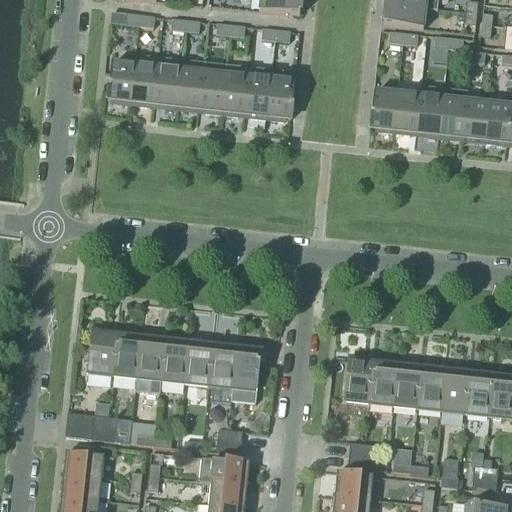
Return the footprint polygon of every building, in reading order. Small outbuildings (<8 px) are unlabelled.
[(300,0),(260,0),(258,16),(299,21),(300,0)] [(385,0),(384,9),(424,13),(425,0),(385,0)] [(466,6),(465,17),(476,19),(477,7),(466,6)] [(424,13),(384,9),(382,30),(422,34),(424,13)] [(125,30),(126,19),(110,17),(109,29),(125,30)] [(476,19),(465,17),(463,29),(475,30),(476,19)] [(125,30),(139,32),(140,21),(126,19),(125,30)] [(482,19),(481,29),(490,30),(492,20),(482,19)] [(140,21),(139,32),(152,33),(154,22),(140,21)] [(184,25),(171,24),(170,35),(183,36),(184,25)] [(184,25),(183,36),(198,38),(199,27),(184,25)] [(215,40),(229,41),(230,30),(216,29),(215,40)] [(490,30),(481,29),(479,40),(489,41),(490,30)] [(230,30),(229,41),(243,43),(244,32),(230,30)] [(260,45),(274,46),(275,35),(262,33),(260,45)] [(275,35),(274,46),(288,48),(289,36),(275,35)] [(388,48),(402,49),(403,38),(389,37),(388,48)] [(403,38),(402,49),(416,51),(417,40),(403,38)] [(433,53),(447,54),(448,43),(434,42),(433,53)] [(448,43),(447,54),(461,55),(462,44),(448,43)] [(484,58),(472,56),(469,56),(468,67),(483,69),(484,58)] [(500,71),(511,71),(511,60),(501,60),(500,71)] [(132,107),(153,109),(158,64),(135,61),(134,71),(130,109),(132,109),(132,107)] [(159,112),(175,114),(179,76),(158,73),(159,64),(158,64),(153,109),(159,110),(159,112)] [(192,114),(198,114),(203,69),(180,66),(179,76),(175,114),(191,116),(192,114)] [(114,107),(130,109),(134,71),(110,68),(107,104),(114,105),(114,107)] [(204,117),(220,119),(226,71),(224,71),(223,80),(202,78),(203,69),(198,114),(205,115),(204,117)] [(237,118),(243,119),(248,73),(226,71),(220,119),(237,120),(237,118)] [(250,122),(266,124),(271,76),(248,73),(243,119),(250,120),(250,122)] [(271,76),(266,124),(282,125),(282,123),(289,124),(290,121),(294,78),(271,76)] [(409,137),(415,138),(420,92),(419,92),(418,102),(396,99),(392,137),(408,139),(409,137)] [(422,140),(438,142),(443,95),(420,92),(415,138),(422,138),(422,140)] [(454,142),(461,143),(466,97),(443,95),(438,142),(454,144),(454,142)] [(376,136),(392,137),(396,99),(373,97),(369,133),(376,133),(376,136)] [(467,145),(483,147),(487,109),(465,107),(466,97),(461,143),(467,143),(467,145)] [(499,147),(506,147),(511,102),(510,102),(509,111),(487,109),(483,147),(499,149),(499,147)] [(87,379),(112,381),(116,341),(110,340),(110,336),(92,334),(87,379)] [(112,381),(136,384),(141,339),(123,337),(123,342),(116,341),(112,381)] [(158,398),(160,386),(164,346),(157,346),(158,341),(141,339),(136,384),(134,396),(158,398)] [(160,386),(183,389),(188,344),(171,343),(170,347),(164,346),(160,386)] [(183,389),(208,392),(212,352),(205,351),(205,346),(188,344),(183,389)] [(208,392),(231,394),(236,350),(218,348),(218,352),(212,352),(208,392)] [(236,350),(231,394),(230,406),(254,409),(260,357),(253,356),(253,351),(236,350)] [(344,406),(369,409),(373,369),(366,368),(367,364),(355,362),(349,361),(344,406)] [(369,409),(392,412),(397,367),(380,365),(379,370),(373,369),(369,409)] [(392,412),(416,414),(420,374),(414,373),(414,369),(397,367),(392,412)] [(416,414),(440,417),(445,372),(427,370),(427,375),(420,374),(416,414)] [(440,417),(464,419),(468,379),(462,378),(462,374),(445,372),(440,417)] [(464,419),(488,422),(492,377),(475,375),(475,380),(468,379),(464,419)] [(492,377),(488,422),(511,424),(511,383),(509,384),(510,379),(492,377)] [(92,421),(91,433),(115,435),(116,423),(107,423),(92,421)] [(115,435),(91,433),(90,445),(128,449),(131,425),(116,423),(115,435)] [(218,434),(216,446),(240,449),(241,437),(227,435),(218,434)] [(135,450),(152,451),(153,442),(136,441),(135,450)] [(153,442),(152,451),(170,453),(171,444),(153,442)] [(183,455),(200,457),(201,448),(184,446),(183,455)] [(240,449),(216,446),(215,458),(239,461),(240,449)] [(349,448),(348,460),(371,463),(373,451),(364,450),(349,448)] [(394,465),(409,467),(412,453),(396,451),(394,465)] [(64,465),(62,480),(100,484),(103,462),(64,457),(64,465)] [(371,463),(348,460),(346,472),(370,475),(371,463)] [(210,487),(246,491),(248,473),(248,468),(200,462),(198,486),(210,487)] [(391,477),(409,479),(410,470),(392,468),(391,477)] [(148,469),(147,480),(158,481),(160,470),(148,469)] [(410,470),(409,479),(426,481),(427,472),(410,470)] [(473,471),(472,483),(496,486),(497,474),(482,472),(473,471)] [(130,477),(129,487),(140,488),(141,478),(130,477)] [(334,496),(333,501),(369,504),(372,481),(335,477),(333,496),(334,496)] [(60,495),(60,501),(98,505),(100,484),(62,480),(61,495),(60,495)] [(158,481),(147,480),(146,496),(157,497),(158,481)] [(440,492),(456,494),(457,485),(441,483),(440,492)] [(496,486),(472,483),(470,495),(494,498),(496,486)] [(140,488),(129,487),(128,497),(139,498),(140,488)] [(210,487),(207,510),(226,511),(243,511),(244,509),(246,491),(210,487)] [(422,496),(421,510),(432,511),(433,498),(422,496)] [(368,511),(369,504),(333,501),(333,500),(331,511),(368,511)] [(59,510),(58,511),(97,511),(98,505),(60,501),(59,510)]
